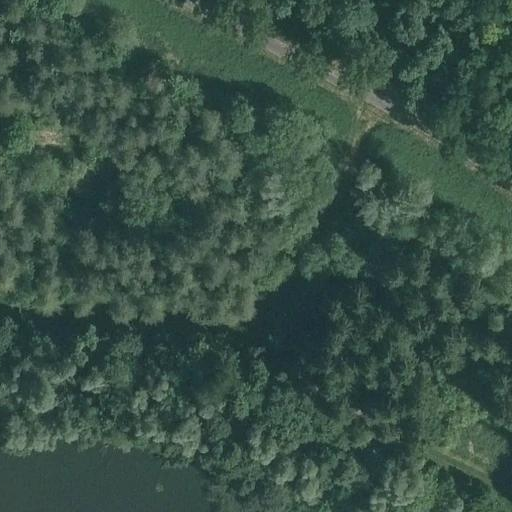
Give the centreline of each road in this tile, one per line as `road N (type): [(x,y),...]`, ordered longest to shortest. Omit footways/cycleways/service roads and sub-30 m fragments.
road 1 (track): [(0,276),(41,310),(240,329),(306,248),(367,96)]
road 2 (track): [(511,187),(194,0)]
road 3 (track): [(240,329),(355,411),(483,472),(511,501)]
